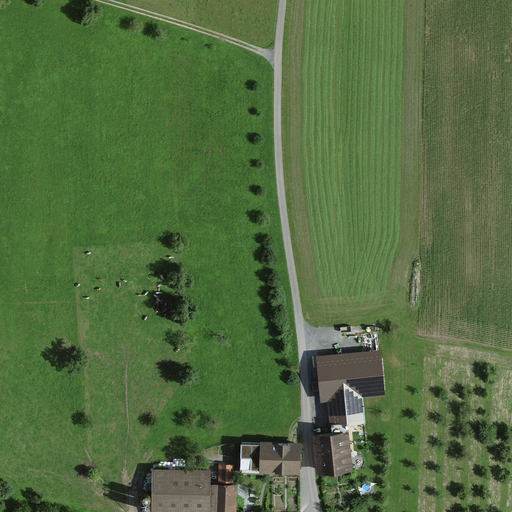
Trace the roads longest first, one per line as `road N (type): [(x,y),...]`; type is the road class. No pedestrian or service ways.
road 1 (track): [(317,511),(275,177),(281,0)]
road 2 (track): [(103,0),(164,16),(274,63)]
